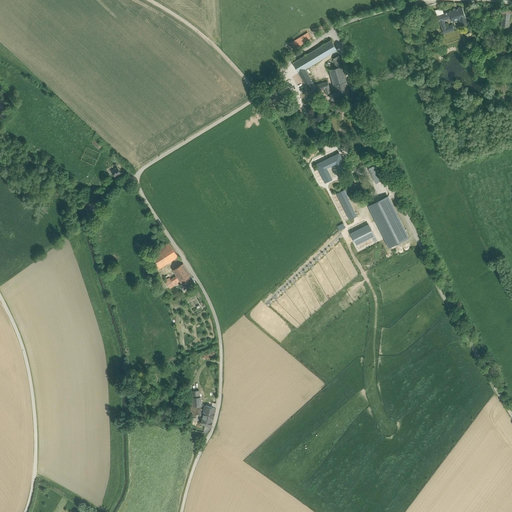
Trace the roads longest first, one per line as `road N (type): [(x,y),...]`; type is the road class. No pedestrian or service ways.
road 1 (residential): [(182,511),(218,414),(219,331),(201,281),(137,187),(138,174),(259,95),(331,30)]
road 2 (residential): [(511,418),(437,287),(331,30)]
road 3 (unclassified): [(0,296),(23,349),(34,411),(26,511)]
road 4 (track): [(259,95),(204,34),(148,0)]
